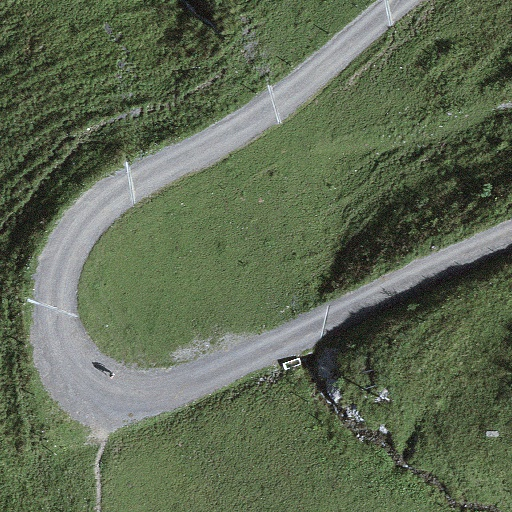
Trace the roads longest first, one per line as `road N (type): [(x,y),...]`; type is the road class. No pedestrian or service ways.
road 1 (track): [(99,393),(74,374),(54,341),(49,301),(63,253),(85,219),(245,125),(402,0)]
road 2 (track): [(511,236),(159,394),(99,393)]
